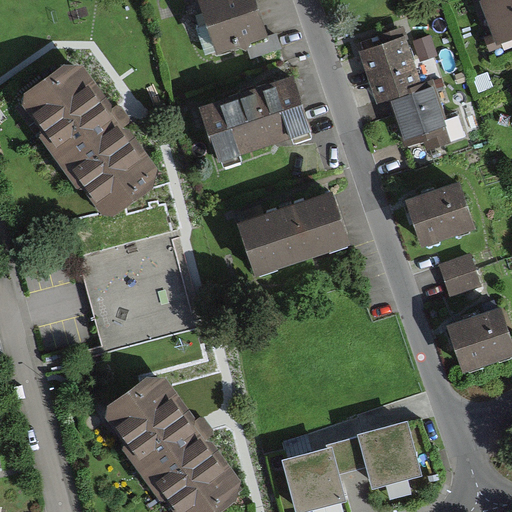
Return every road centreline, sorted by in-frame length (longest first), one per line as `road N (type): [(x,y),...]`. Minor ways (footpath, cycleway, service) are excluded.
road 1 (residential): [(484,511),(305,0)]
road 2 (residential): [(61,511),(0,282)]
